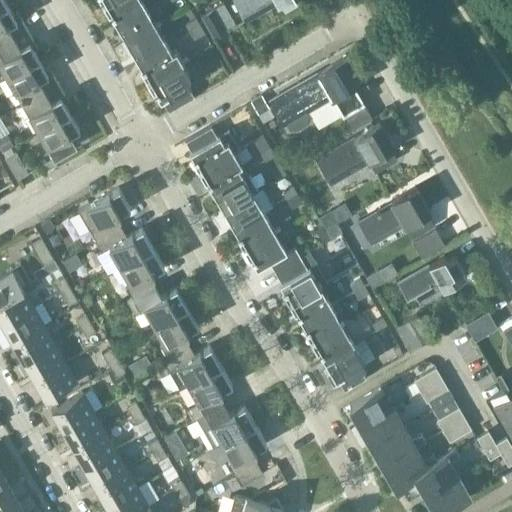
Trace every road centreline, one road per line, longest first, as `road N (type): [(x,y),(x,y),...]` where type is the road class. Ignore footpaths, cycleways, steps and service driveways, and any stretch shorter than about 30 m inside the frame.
road 1 (residential): [(365,511),(140,141)]
road 2 (residential): [(361,22),(511,280)]
road 3 (residential): [(140,141),(361,22)]
road 4 (residential): [(0,227),(140,141)]
road 5 (residential): [(140,141),(57,0)]
road 6 (residential): [(72,511),(0,386)]
